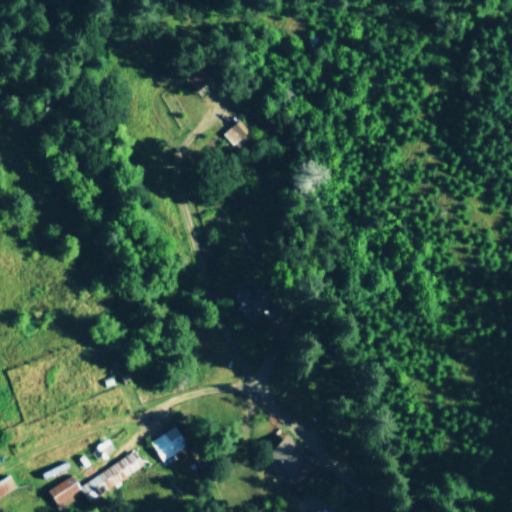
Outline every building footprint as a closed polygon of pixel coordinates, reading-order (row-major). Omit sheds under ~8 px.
[(208,77),(196,64),(182,77),(194,91),(208,77)] [(232,305),(248,321),(266,303),(256,293),(259,290),(243,274),(226,292),(236,302),(232,305)] [(158,459),(184,446),(174,426),(148,439),(158,459)] [(260,458),(286,486),(311,461),(285,434),(260,458)] [(0,495),(15,485),(6,473),(0,477),(0,495)]
